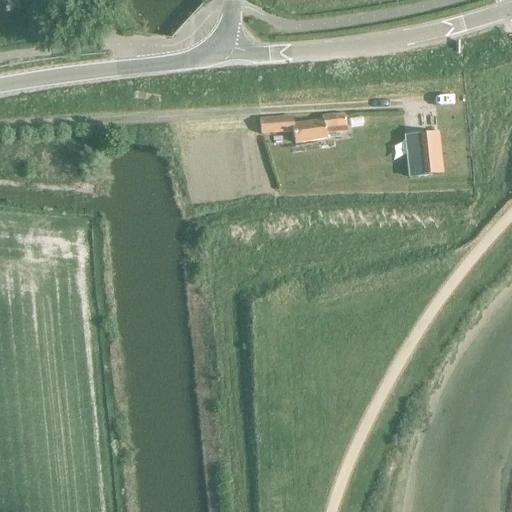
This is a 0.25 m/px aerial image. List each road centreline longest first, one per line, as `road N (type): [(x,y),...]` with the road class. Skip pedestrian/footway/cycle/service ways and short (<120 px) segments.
road 1 (unclassified): [(224,52),(362,45),(511,9)]
road 2 (unclassified): [(0,86),(224,52)]
